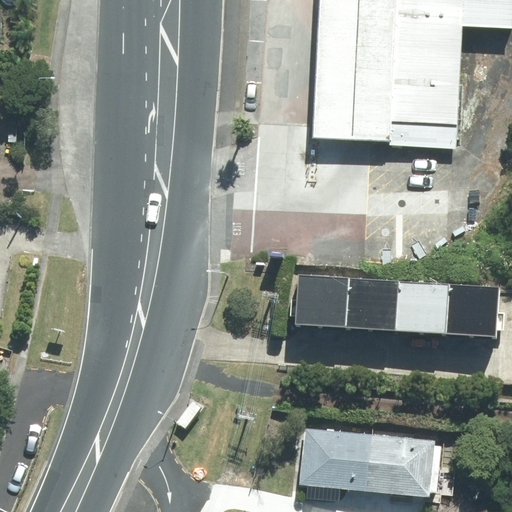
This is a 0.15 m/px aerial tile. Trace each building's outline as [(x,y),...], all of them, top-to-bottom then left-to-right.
[(392,0),(318,0),(312,138),(389,141),(390,144),(392,0)] [(456,149),(462,25),(511,27),(511,0),(392,0),(390,144),(456,149)] [(344,329),(347,281),(296,278),(293,325),(344,329)] [(395,332),(398,284),(347,281),(344,329),(395,332)] [(446,335),(449,287),(398,284),(395,332),(446,335)] [(449,287),(446,335),(496,338),(500,290),(449,287)] [(429,490),(433,445),(426,444),(427,439),(299,428),(295,483),(302,484),(302,498),(333,500),(334,486),(423,494),(423,490),(429,490)]
